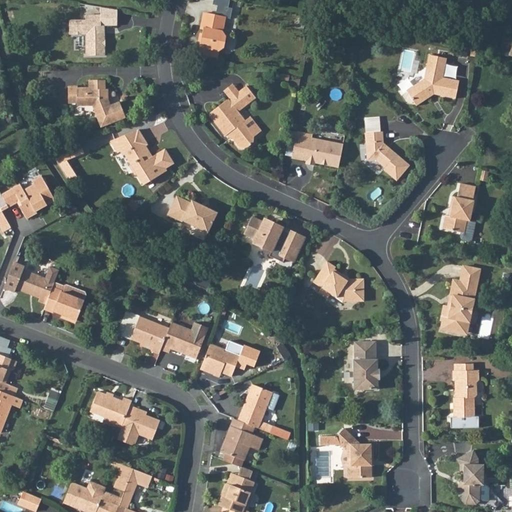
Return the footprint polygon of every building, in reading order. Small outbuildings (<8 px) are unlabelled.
[(221,4),(219,14),(228,16),(233,17),(235,7),(234,6),(221,4)] [(228,16),(219,14),(208,12),(205,25),(208,27),(207,31),(209,34),(209,38),(205,41),(203,50),(221,54),(222,48),(228,44),(230,38),(225,31),(228,16)] [(88,21),(71,22),(72,35),(89,34),(90,56),(109,55),(108,33),(100,33),(100,26),(104,26),(103,15),(88,16),(88,21)] [(421,78),(405,89),(415,102),(431,93),(452,97),(456,79),(439,75),(442,57),(426,54),(421,78)] [(80,86),(70,86),(71,103),(80,103),(80,107),(99,106),(107,127),(131,117),(125,103),(115,107),(113,100),(112,90),(108,89),(107,80),(92,80),(92,88),(80,88),(80,86)] [(227,89),(234,97),(242,91),(235,83),(227,89)] [(242,91),(234,97),(232,99),(231,97),(211,113),(227,134),(230,132),(243,147),(249,148),(255,143),(256,137),(244,122),(246,120),(240,111),(258,96),(250,85),(242,91)] [(244,122),(256,137),(263,131),(252,116),(246,120),(244,122)] [(316,159),(340,164),(344,142),(313,135),(313,132),(298,129),(293,155),(308,158),(307,161),(315,163),(316,159)] [(141,130),(114,141),(120,153),(123,152),(126,156),(128,154),(134,164),(133,168),(136,173),(141,174),(147,183),(166,170),(165,167),(174,161),(166,147),(153,155),(147,144),(149,143),(141,130)] [(384,130),(367,131),(369,158),(377,157),(386,165),(384,167),(398,179),(410,163),(386,143),(384,130)] [(83,145),(65,152),(69,160),(86,153),(86,149),(83,145)] [(65,152),(57,156),(62,163),(69,160),(65,152)] [(20,174),(2,184),(9,196),(21,189),(24,193),(20,195),(28,208),(41,201),(39,199),(58,189),(44,165),(34,171),(36,174),(23,180),(20,174)] [(2,184),(0,181),(0,180),(0,198),(1,200),(9,196),(2,184)] [(479,185),(464,181),(461,195),(455,194),(454,201),(457,202),(455,213),(451,213),(449,227),(468,231),(467,236),(469,239),(476,240),(478,238),(481,220),(475,219),(479,199),(476,198),(479,185)] [(178,195),(169,215),(183,222),(185,219),(210,230),(219,210),(193,199),(192,201),(178,195)] [(0,203),(0,217),(3,222),(10,217),(2,202),(0,203)] [(263,222),(252,218),(244,235),(254,240),(253,243),(272,251),(269,257),(286,264),(288,258),(297,262),(307,238),(288,230),(288,232),(284,230),(285,228),(272,223),(270,228),(261,225),(263,222)] [(27,263),(14,257),(4,282),(17,287),(18,284),(42,293),(40,297),(47,300),(56,278),(61,266),(52,263),(47,274),(25,266),(27,263)] [(344,300),(355,300),(358,296),(365,296),(365,282),(360,278),(350,277),(338,268),(340,265),(330,259),(315,279),(323,285),(321,289),(329,295),(331,291),(344,300)] [(447,302),(444,314),(452,316),(449,329),(464,332),(467,319),(472,321),(476,298),(473,297),(476,284),(479,284),(482,268),(466,265),(463,281),(456,280),(453,293),(458,294),(456,304),(451,303),(447,302)] [(47,300),(46,304),(56,308),(57,306),(80,315),(86,299),(84,298),(87,291),(86,288),(68,281),(65,282),(56,278),(47,300)] [(130,335),(139,312),(127,307),(117,330),(130,335)] [(151,347),(160,351),(162,346),(171,325),(139,312),(130,335),(152,344),(151,347)] [(452,316),(444,314),(443,318),(446,319),(444,328),(449,329),(452,316)] [(171,325),(162,346),(170,349),(172,345),(197,355),(206,333),(209,324),(195,319),(192,327),(173,319),(171,325)] [(211,342),(201,366),(214,372),(216,367),(232,374),(240,354),(211,342)] [(357,360),(354,360),(355,389),(358,388),(360,392),(365,392),(368,388),(379,388),(378,377),(376,375),(377,372),(379,371),(379,359),(376,359),(376,342),(357,342),(357,360)] [(0,387),(11,392),(15,380),(7,377),(11,367),(14,365),(17,358),(0,350),(0,387)] [(474,361),(466,361),(466,367),(457,367),(454,368),(455,377),(457,377),(457,399),(454,400),(454,414),(451,414),(451,425),(479,425),(479,414),(475,415),(474,393),(478,393),(478,378),(480,378),(480,367),(474,367),(474,361)] [(255,382),(240,419),(256,425),(260,427),(269,405),(275,408),(281,394),(255,382)] [(11,392),(0,387),(0,428),(1,429),(12,401),(15,393),(11,392)] [(56,409),(62,390),(52,387),(47,406),(56,409)] [(91,407),(105,413),(124,421),(132,402),(133,398),(124,395),(123,398),(119,396),(117,395),(98,388),(91,407)] [(24,397),(15,393),(12,401),(21,405),(24,397)] [(124,421),(123,424),(123,425),(119,435),(133,441),(137,439),(140,431),(154,436),(162,417),(138,408),(139,405),(132,402),(124,421)] [(105,413),(104,417),(123,425),(123,424),(124,421),(105,413)] [(226,450),(223,458),(241,466),(242,466),(251,445),(259,447),(263,435),(254,431),(256,425),(240,419),(235,416),(223,450),(226,450)] [(274,424),(271,431),(290,439),(293,431),(274,424)] [(340,443),(348,450),(353,454),(353,476),(372,476),(372,457),(375,457),(374,443),(362,444),(345,428),(340,432),(320,432),(321,443),(340,443)] [(462,496),(459,496),(465,504),(477,504),(480,500),(480,484),(487,484),(487,474),(484,474),(484,465),(479,464),(479,457),(474,449),(461,455),(466,462),(465,483),(462,483),(462,496)] [(457,496),(459,496),(462,496),(462,483),(465,483),(466,462),(461,455),(456,458),(460,464),(459,483),(457,482),(457,496)] [(122,466),(123,463),(120,461),(116,459),(110,457),(108,461),(122,466)] [(129,479),(134,467),(123,463),(122,466),(118,476),(129,481),(129,479)] [(241,466),(237,477),(248,481),(253,470),(242,466),(241,466)] [(137,480),(149,484),(153,474),(134,467),(129,479),(136,482),(137,480)] [(125,490),(129,481),(118,476),(115,486),(125,490)] [(224,499),(221,508),(222,508),(232,511),(241,511),(252,483),(248,481),(237,477),(234,476),(230,485),(226,484),(221,498),(224,499)] [(130,497),(136,482),(129,479),(129,481),(125,490),(123,494),(130,497)] [(62,501),(91,511),(115,511),(118,506),(123,496),(117,494),(106,489),(103,494),(70,481),(62,501)] [(39,499),(20,492),(16,504),(35,511),(39,499)] [(115,511),(134,511),(126,509),(130,497),(123,494),(123,496),(118,506),(115,511)]
